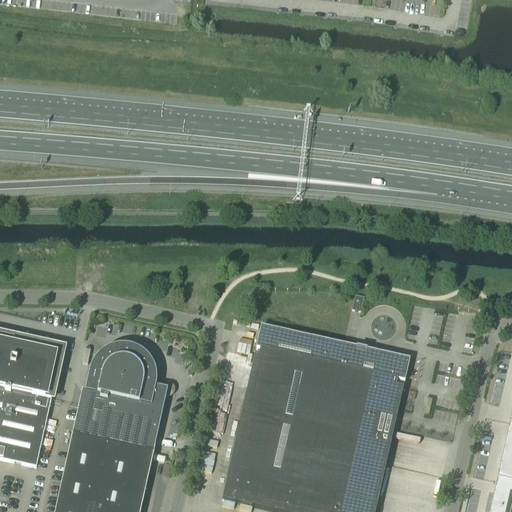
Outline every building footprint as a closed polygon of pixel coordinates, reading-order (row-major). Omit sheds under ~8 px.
[(351,312),(360,314),(364,299),(355,297),(351,312)] [(268,511),(375,511),(394,431),(403,390),(395,388),(397,382),(404,384),(409,362),(261,329),(256,351),(259,351),(258,357),(254,357),(222,502),(268,511)] [(0,461),(36,469),(51,402),(60,359),(61,359),(62,356),(0,341),(0,461)] [(89,374),(85,393),(82,393),(55,511),(140,511),(154,450),(167,391),(155,388),(156,382),(156,376),(154,369),(151,363),(147,358),(142,354),(136,350),(130,348),(123,348),(116,348),(110,350),(104,353),(99,357),(94,362),(91,368),(89,374)] [(504,374),(493,384),(500,391),(511,381),(504,374)] [(511,423),(510,423),(509,427),(510,427),(508,435),(507,435),(497,481),(511,484),(511,423)] [(490,511),(511,511),(511,484),(497,481),(496,486),(497,486),(490,511)]
